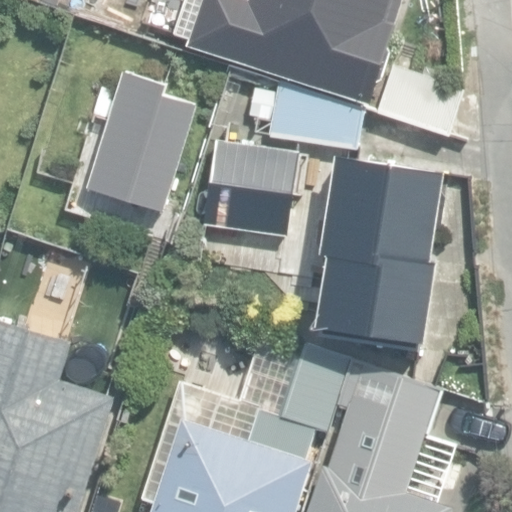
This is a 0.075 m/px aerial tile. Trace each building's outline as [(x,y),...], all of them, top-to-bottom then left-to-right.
[(206,0),(192,43),(373,103),(407,0),(206,0)] [(383,113),(454,135),(469,88),(398,65),(383,113)] [(91,187),(167,211),(201,104),(172,94),(173,91),(175,84),(129,70),(91,187)] [(275,136),(359,150),(367,107),(285,79),(275,136)] [(211,223),(290,235),(303,151),(223,139),(211,223)] [(321,325),(430,341),(444,251),(438,250),(449,171),(339,155),(325,252),(332,253),(321,325)] [(1,293),(38,305),(54,257),(17,245),(1,293)] [(82,511),(120,395),(64,377),(77,338),(0,313),(0,511),(82,511)] [(286,414),(333,430),(342,404),(356,361),(309,345),(286,414)] [(342,404),(432,435),(448,388),(358,356),(342,404)] [(156,511),(300,511),(318,461),(282,449),(288,432),(203,404),(197,422),(188,419),(156,511)] [(312,511),(456,511),(458,507),(414,492),(421,471),(363,452),(356,473),(328,464),(312,511)]
